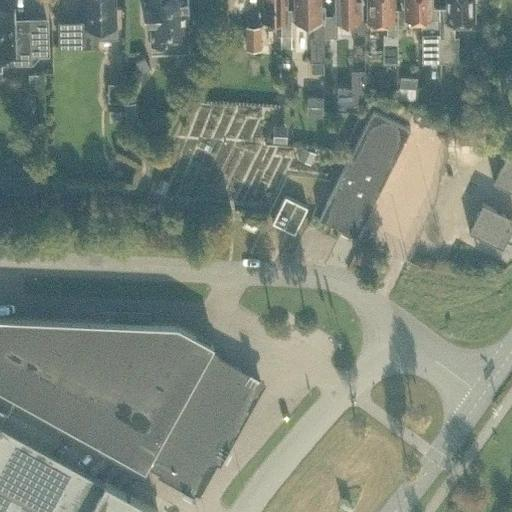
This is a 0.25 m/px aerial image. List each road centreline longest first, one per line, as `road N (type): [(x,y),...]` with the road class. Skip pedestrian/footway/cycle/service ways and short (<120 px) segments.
road 1 (unclassified): [(0,262),(323,276),(353,290),(407,336)]
road 2 (unclassified): [(248,511),(302,439),(407,336)]
road 3 (primary): [(480,395),(394,511)]
